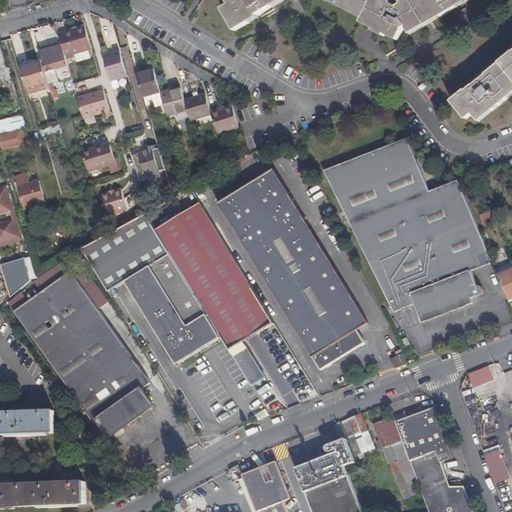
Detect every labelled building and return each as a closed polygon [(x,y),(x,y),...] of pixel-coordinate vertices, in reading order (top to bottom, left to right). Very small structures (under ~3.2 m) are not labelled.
[(227,0),(230,5),(223,9),(236,31),(259,17),(258,16),(284,0),(330,0),(364,17),(362,22),(375,29),(374,31),(385,36),(386,33),(398,40),(403,30),(407,27),(411,34),(441,17),(470,0),(408,0),(402,4),(403,5),(398,8),(392,4),(393,3),(387,0),(227,0)] [(85,25),(79,26),(86,50),(92,49),(85,25)] [(86,50),(79,26),(77,27),(77,29),(60,34),(62,42),(67,59),(74,57),(73,54),(86,50)] [(62,42),(39,48),(43,63),(45,72),(55,70),(69,66),(67,59),(62,42)] [(127,79),(120,54),(105,59),(106,61),(112,83),(127,79)] [(511,54),(467,91),(466,90),(452,101),(467,119),(474,113),(480,121),(511,95),(511,54)] [(30,95),(50,89),(47,76),(45,72),(43,63),(22,69),(30,95)] [(14,84),(10,67),(2,69),(6,86),(14,84)] [(50,76),(52,80),(58,79),(55,70),(45,72),(47,76),(50,76)] [(154,101),(156,108),(165,106),(161,93),(155,70),(145,73),(152,96),(154,101)] [(144,99),(149,97),(152,96),(145,73),(137,76),(144,99)] [(50,89),(53,99),(57,98),(52,80),(50,76),(47,76),(50,89)] [(165,106),(169,116),(178,114),(189,111),(186,102),(182,90),(171,93),(170,91),(161,93),(165,106)] [(100,92),(108,117),(111,116),(104,91),(100,92)] [(104,117),(108,117),(100,92),(78,97),(84,119),(103,113),(104,117)] [(191,118),(192,122),(201,119),(213,115),(212,113),(207,95),(200,97),(195,99),(186,102),(189,111),(191,118)] [(219,135),(240,128),(233,106),(225,109),(226,111),(217,113),(213,115),(219,135)] [(180,121),(191,118),(189,111),(178,114),(180,121)] [(0,131),(14,127),(26,124),(24,117),(0,124),(0,131)] [(95,117),(86,120),(87,126),(97,123),(95,117)] [(60,123),(51,126),(53,134),(63,131),(60,123)] [(0,131),(0,134),(11,132),(22,129),(27,127),(26,124),(14,127),(0,131)] [(51,126),(41,130),(43,137),(52,134),(53,134),(51,126)] [(22,129),(11,132),(14,142),(25,139),(22,129)] [(11,132),(0,134),(0,141),(3,151),(15,148),(14,142),(11,132)] [(471,270),(493,262),(462,187),(459,180),(431,191),(430,190),(408,138),(325,171),(394,312),(415,304),(421,320),(470,301),(472,297),(482,293),(483,292),(483,291),(483,289),(483,288),(483,287),(482,286),(481,286),(480,285),(479,285),(477,286),(471,270)] [(25,139),(14,142),(15,148),(27,145),(25,139)] [(82,151),(88,172),(96,169),(109,165),(111,172),(118,170),(110,143),(82,151)] [(156,173),(166,170),(158,146),(150,148),(151,152),(150,152),(156,173)] [(147,176),(156,173),(150,152),(138,155),(137,151),(132,153),(141,183),(149,181),(147,176)] [(274,169),(219,203),(322,370),(366,342),(359,330),(369,324),(274,169)] [(459,179),(459,180),(462,187),(479,180),(476,173),(459,179)] [(26,208),(47,202),(41,181),(31,184),(27,174),(17,177),(26,208)] [(109,216),(129,210),(122,189),(103,195),(109,216)] [(5,190),(0,191),(0,243),(19,238),(5,190)] [(200,200),(156,228),(221,335),(251,384),(254,382),(261,384),(262,378),(265,376),(244,340),(274,321),(200,200)] [(495,221),(490,211),(481,215),(485,225),(495,221)] [(170,253),(145,212),(125,223),(82,248),(108,291),(111,296),(117,292),(115,287),(125,280),(170,253)] [(181,362),(221,337),(170,253),(125,280),(174,359),(181,362)] [(48,267),(8,301),(15,310),(95,422),(99,419),(104,425),(111,420),(115,425),(119,425),(121,428),(154,405),(142,388),(151,382),(99,308),(109,301),(87,269),(77,276),(72,270),(64,258),(48,267)] [(511,265),(511,263),(496,269),(509,299),(511,297),(511,265)] [(397,367),(408,361),(404,352),(392,358),(397,367)] [(483,368),(469,374),(474,387),(494,379),(489,366),(483,368)] [(435,406),(419,412),(418,408),(406,413),(407,416),(396,421),(405,445),(419,483),(430,511),(474,511),(465,486),(451,485),(442,461),(454,457),(435,406)] [(0,433),(17,433),(17,436),(40,435),(40,432),(56,432),(55,409),(29,411),(29,408),(23,408),(23,411),(0,411),(0,433)] [(374,446),(361,411),(342,419),(357,458),(365,455),(363,450),(374,446)] [(392,444),(402,440),(392,416),(383,420),(392,444)] [(415,485),(419,483),(415,473),(402,440),(392,444),(383,420),(375,423),(384,447),(391,465),(397,477),(406,497),(418,492),(415,485)] [(142,479),(164,467),(139,423),(117,435),(142,479)] [(363,511),(345,464),(346,464),(356,460),(347,437),(337,441),(331,443),(330,444),(329,445),(328,445),(328,447),(328,448),(328,449),(329,450),(330,450),(331,451),(332,451),(339,448),(340,450),(325,456),(310,462),(296,467),(314,511),(363,511)] [(500,447),(485,454),(487,458),(502,452),(500,447)] [(511,478),(502,452),(487,458),(493,475),(497,486),(510,481),(511,480),(511,478)] [(279,463),(271,467),(245,477),(258,511),(288,511),(284,501),(292,498),(279,463)] [(0,484),(0,506),(49,505),(49,507),(71,506),(71,504),(87,503),(86,481),(61,482),(61,480),(54,480),(54,482),(9,484),(8,481),(2,482),(2,484),(0,484)] [(185,505),(187,511),(207,511),(201,497),(185,505)]
